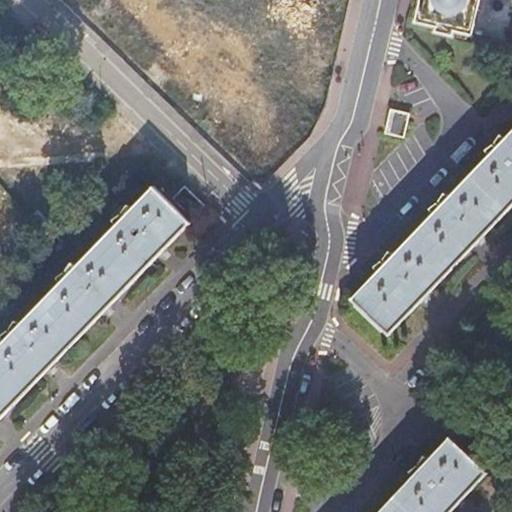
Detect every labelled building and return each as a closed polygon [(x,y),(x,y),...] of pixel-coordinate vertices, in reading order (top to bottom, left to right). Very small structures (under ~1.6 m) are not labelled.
[(419,0),(415,20),(436,25),(435,30),(452,34),(453,29),(467,33),(472,34),(479,0),(419,0)] [(467,33),(453,29),(452,34),(466,37),(467,33)] [(411,113),(390,108),(384,135),(405,139),(411,113)] [(387,334),(418,302),(420,304),(428,296),(426,294),(472,245),(475,248),(484,238),(481,235),(511,202),(511,129),(503,139),(498,135),(493,141),(497,145),(495,147),(491,144),(484,149),(488,155),(448,197),(443,193),(437,201),(441,204),(439,207),(435,203),(428,208),(430,211),(432,214),(393,255),(387,251),(382,258),(387,262),(384,265),(380,261),(372,266),(377,271),(350,300),(387,334)] [(0,426),(3,424),(2,421),(47,372),(49,375),(54,370),(58,367),(56,364),(103,314),(105,317),(110,312),(115,308),(112,305),(158,257),(160,258),(164,255),(169,250),(167,248),(191,223),(154,187),(135,207),(127,203),(123,210),(128,214),(126,217),(121,213),(112,218),(117,225),(78,266),(70,262),(66,270),(70,274),(68,276),(64,273),(57,276),(61,283),(24,323),(15,320),(12,328),(15,331),(13,334),(9,330),(2,333),(7,340),(0,347),(0,426)] [(449,511),(454,507),(456,508),(464,499),(462,497),(485,472),(448,438),(430,459),(423,455),(418,463),(422,465),(420,468),(416,465),(409,470),(413,475),(378,511),(449,511)]
